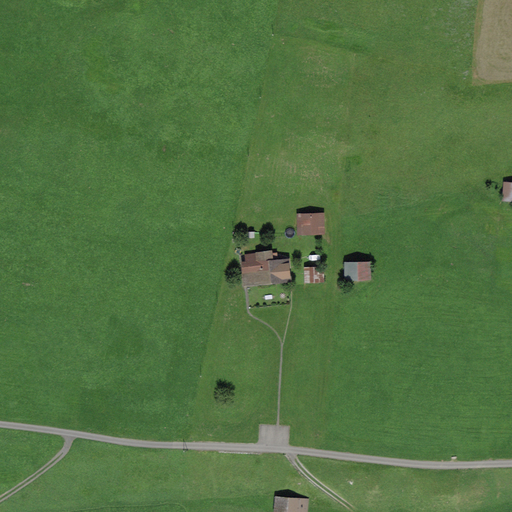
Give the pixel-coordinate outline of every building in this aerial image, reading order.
[(299,214),(299,230),(322,229),(321,213),(299,214)] [(243,261),(245,281),(288,277),(287,259),(275,260),(275,252),(269,253),(269,250),(247,253),(248,260),(243,261)] [(346,260),(347,275),(368,275),(368,260),(346,260)] [(306,267),(306,278),(322,278),(321,267),(306,267)] [(276,496),(274,511),(282,511),(305,511),(307,499),(276,496)]
